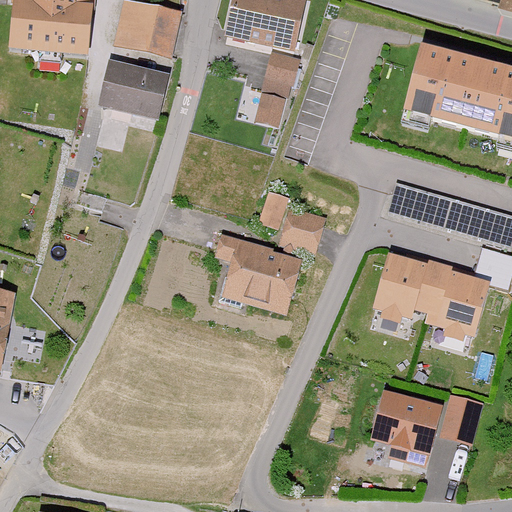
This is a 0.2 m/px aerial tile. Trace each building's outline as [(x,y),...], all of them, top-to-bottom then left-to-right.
[(92,0),(10,0),(6,50),(87,57),(92,0)] [(296,2),(287,0),(227,0),(219,40),(285,54),(296,2)] [(173,18),(119,7),(110,50),(165,61),(173,18)] [(511,71),(426,49),(408,118),(511,144),(511,71)] [(292,64),(267,57),(257,95),(282,102),(292,64)] [(160,80),(101,66),(91,109),(150,123),(160,80)] [(278,105),(257,100),(251,126),(272,131),(278,105)] [(511,229),(511,222),(392,188),(383,221),(504,256),(511,229)] [(273,235),(284,204),(264,197),(253,228),(273,235)] [(319,223),(285,212),(274,249),(308,259),(319,223)] [(278,318),(294,265),(215,241),(208,264),(225,269),(215,300),(278,318)] [(468,283),(470,276),(401,256),(399,262),(383,257),(365,314),(377,318),(375,324),(392,329),(394,322),(404,325),(407,313),(431,321),(428,332),(438,335),(436,341),(455,346),(457,340),(466,343),(483,287),(468,283)] [(418,470),(433,411),(376,397),(364,445),(386,450),(383,462),(418,470)] [(477,407),(447,399),(436,440),(466,448),(477,407)]
